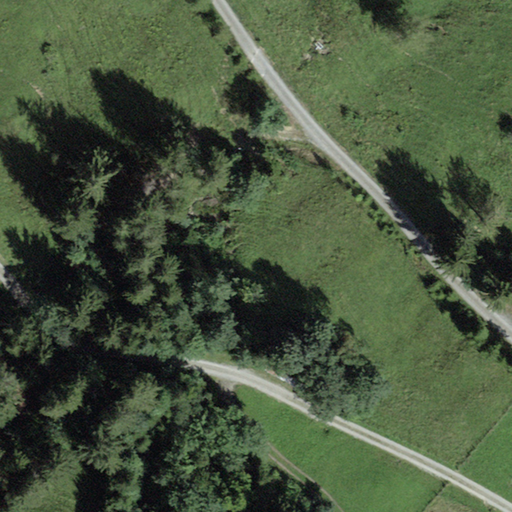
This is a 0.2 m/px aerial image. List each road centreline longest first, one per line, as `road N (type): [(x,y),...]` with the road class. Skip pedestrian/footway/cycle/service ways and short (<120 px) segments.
road 1 (track): [(511,509),(206,358),(125,355),(69,342),(0,273)]
road 2 (track): [(217,0),(272,83),(511,340)]
road 3 (track): [(206,358),(250,432),(340,511)]
